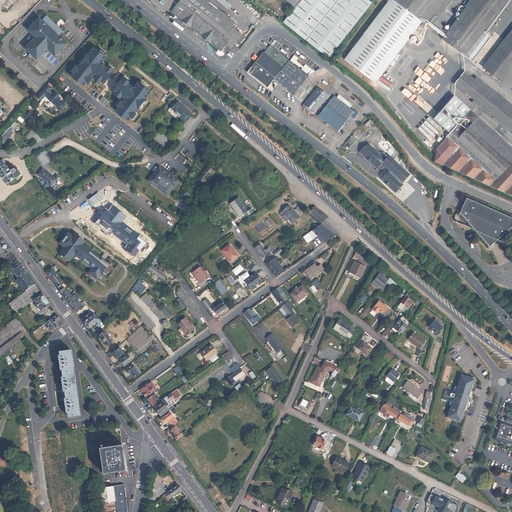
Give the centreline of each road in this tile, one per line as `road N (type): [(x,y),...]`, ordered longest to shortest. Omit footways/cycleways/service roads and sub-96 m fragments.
road 1 (secondary): [(87,0),(511,357)]
road 2 (secondary): [(511,328),(425,235),(225,76)]
road 3 (residential): [(225,76),(256,35),(281,31),(374,105),(420,163),(511,209)]
road 4 (residential): [(432,378),(333,302),(286,409)]
road 5 (secondary): [(0,222),(124,394)]
road 6 (residential): [(432,481),(286,409)]
road 7 (secondary): [(225,76),(128,0)]
